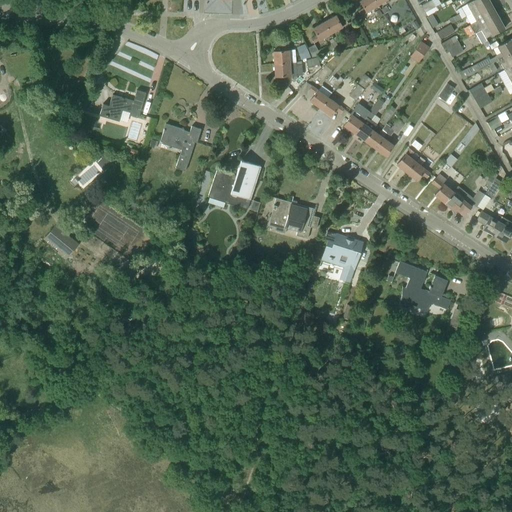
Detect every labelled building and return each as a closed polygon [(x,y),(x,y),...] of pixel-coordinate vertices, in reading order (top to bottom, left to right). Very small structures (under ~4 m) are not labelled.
[(361,17),(378,5),(374,0),(361,0),(360,1),(364,8),(358,12),(361,17)] [(435,7),(431,0),(421,6),(425,13),(435,7)] [(471,13),(490,3),(488,0),(474,0),(467,5),(471,13)] [(476,22),(495,11),(490,3),(471,13),(466,16),(471,24),(476,22)] [(386,6),(380,9),(384,15),(390,12),(386,6)] [(435,7),(425,13),(427,16),(437,11),(435,7)] [(384,15),(380,9),(376,12),(380,18),(384,15)] [(481,30),(500,20),(495,11),(476,22),(471,24),(464,28),(468,37),(475,33),(481,30)] [(452,24),(462,19),(459,14),(453,17),(452,14),(448,17),(449,19),(451,23),(452,24)] [(331,34),(348,24),(346,19),(340,23),(336,16),(324,22),(331,34)] [(438,25),(435,20),(430,22),(433,28),(438,25)] [(486,39),(504,28),(500,20),(481,30),(475,33),(481,44),(487,41),(486,39)] [(331,34),(324,22),(313,28),(317,36),(311,39),(314,44),(331,34)] [(441,39),(454,32),(451,25),(437,33),(441,39)] [(455,44),(452,38),(441,44),(444,51),(455,45),(455,44)] [(485,67),(489,65),(493,62),(498,59),(511,51),(511,41),(510,39),(497,46),(501,53),(495,56),(495,57),(490,60),(489,57),(476,64),(459,73),(462,79),(485,67)] [(418,63),(429,48),(421,42),(410,56),(418,63)] [(463,51),(459,43),(459,42),(455,44),(455,45),(444,51),(446,54),(449,52),(452,57),(463,51)] [(290,63),(288,43),(282,44),(282,51),(273,52),(274,64),(290,63)] [(305,44),(296,48),(301,60),(310,57),(305,44)] [(321,56),(315,45),(308,48),(312,58),(321,56)] [(504,70),(511,65),(511,51),(498,59),(504,70)] [(320,65),(318,57),(306,60),(308,67),(320,65)] [(497,70),(493,63),(493,62),(489,65),(493,73),(497,70)] [(295,63),(290,63),(274,64),(275,77),(284,76),(285,83),(291,82),(291,79),(297,79),(295,63)] [(504,84),(511,79),(511,65),(504,70),(498,74),(504,84)] [(356,101),(371,80),(365,75),(349,96),(356,101)] [(336,89),(343,80),(340,77),(338,80),(333,77),(328,83),(336,89)] [(373,129),(377,125),(380,119),(375,115),(392,92),(393,92),(399,84),(393,80),(374,105),(375,105),(370,112),(363,122),(354,133),(365,141),(373,129)] [(376,91),(379,86),(375,83),(371,88),(376,91)] [(445,102),(454,88),(447,84),(438,97),(445,102)] [(487,93),(482,85),(470,92),(475,100),(487,93)] [(320,108),(329,97),(332,93),(322,86),(319,90),(312,86),(309,90),(314,94),(310,101),(320,108)] [(496,94),(502,91),(500,86),(494,90),(496,94)] [(129,115),(138,118),(146,93),(137,90),(134,101),(112,94),(109,106),(103,104),(100,115),(119,120),(122,110),(130,112),(129,115)] [(492,102),(487,93),(475,100),(480,109),(492,102)] [(345,108),(329,97),(320,108),(331,116),(336,109),(341,114),(345,108)] [(363,122),(370,112),(358,103),(351,113),(352,114),(344,126),(354,133),(363,122)] [(386,122),(395,109),(390,105),(381,118),(386,122)] [(385,156),(394,145),(388,140),(394,131),(397,133),(404,124),(407,119),(401,114),(391,127),(383,137),(375,148),(385,156)] [(501,125),(498,118),(488,123),(491,130),(501,125)] [(197,143),(201,129),(191,126),(190,131),(166,124),(160,141),(182,148),(176,168),(186,171),(195,142),(197,143)] [(375,148),(383,137),(391,127),(386,124),(379,134),(373,129),(365,141),(375,148)] [(158,141),(152,139),(149,147),(156,149),(158,141)] [(422,146),(415,140),(411,145),(419,150),(422,146)] [(409,157),(413,150),(410,147),(397,164),(407,172),(415,162),(409,157)] [(450,168),(457,159),(451,154),(438,170),(442,173),(448,166),(450,168)] [(247,210),(260,167),(241,161),(233,185),(214,178),(208,197),(247,210)] [(430,174),(415,162),(407,172),(416,180),(422,174),(427,178),(430,174)] [(445,203),(453,192),(443,184),(446,180),(439,174),(432,182),(439,188),(434,194),(445,203)] [(490,187),(495,179),(490,176),(485,183),(490,187)] [(491,200),(502,183),(495,178),(495,179),(490,187),(485,195),(484,196),(491,200)] [(485,195),(478,190),(473,198),(458,186),(453,192),(445,203),(455,211),(460,205),(467,212),(473,204),(477,207),(484,196),(485,195)] [(303,225),(307,209),(291,204),(292,202),(276,198),(268,225),(275,227),(274,230),(276,231),(275,231),(284,233),(286,227),(298,230),(296,236),(307,239),(311,227),(303,225)] [(257,212),(260,202),(253,200),(250,209),(257,212)] [(494,235),(504,218),(498,214),(495,220),(481,211),(478,217),(486,222),(482,228),(494,235)] [(511,236),(511,229),(510,228),(511,224),(511,222),(504,218),(494,235),(506,242),(509,236),(511,236)] [(79,244),(55,225),(45,238),(69,257),(79,244)] [(351,277),(363,243),(336,234),(334,241),(327,239),(321,259),(344,267),(340,279),(349,282),(351,277)] [(420,288),(427,272),(400,261),(395,273),(409,279),(405,289),(402,289),(401,300),(400,302),(418,309),(419,306),(428,309),(430,303),(447,310),(450,301),(441,297),(447,280),(435,275),(428,291),(420,288)] [(348,328),(352,315),(354,309),(345,306),(343,312),(345,313),(341,326),(348,328)] [(464,330),(469,315),(469,314),(455,309),(450,325),(457,327),(464,330)] [(511,384),(511,381),(509,374),(493,377),(495,387),(511,384)]
